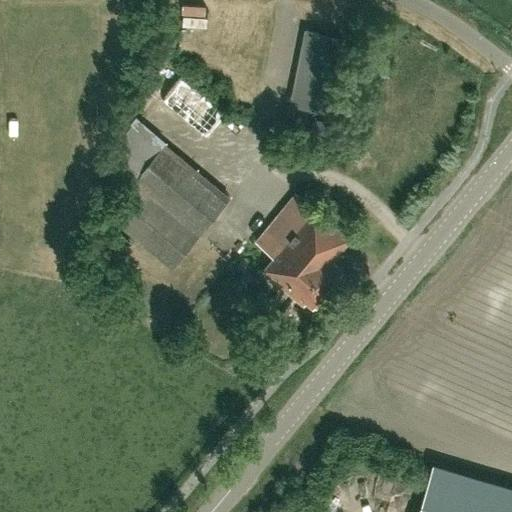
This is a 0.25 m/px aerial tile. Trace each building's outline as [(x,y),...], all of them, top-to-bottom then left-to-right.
[(328,111),(328,109),(338,111),(342,95),(332,93),(343,37),(318,32),(303,106),(328,111)] [(437,92),(457,58),(431,43),(424,54),(414,47),(419,39),(411,34),(401,51),(406,54),(398,68),(437,92)] [(448,86),(445,94),(463,102),(466,94),(448,86)] [(417,113),(427,120),(437,104),(427,98),(417,113)] [(457,124),(461,106),(444,102),(439,119),(457,124)] [(109,210),(168,262),(171,264),(225,201),(163,148),(109,210)] [(264,231),(283,246),(274,256),(263,270),(303,304),(306,300),(313,305),(342,270),(329,260),(349,237),(314,208),(295,193),(264,231)] [(234,220),(250,203),(241,195),(225,212),(234,220)] [(511,511),(511,481),(428,463),(417,511),(511,511)]
